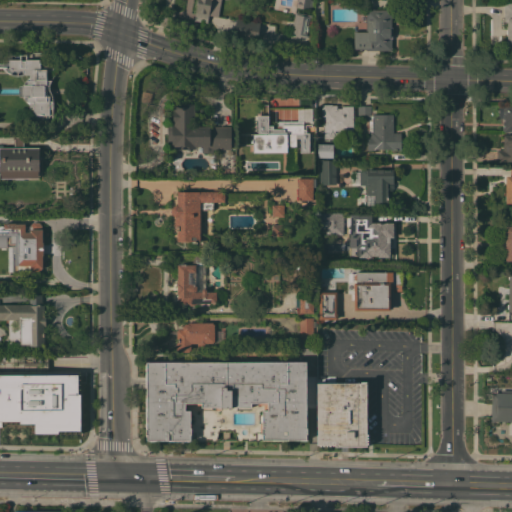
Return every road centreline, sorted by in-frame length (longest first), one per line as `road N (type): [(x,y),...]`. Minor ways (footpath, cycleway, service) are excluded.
road 1 (tertiary): [(449,0),(454,485)]
road 2 (tertiary): [(511,81),(249,71),(125,36)]
road 3 (secondary): [(113,156),(115,477)]
road 4 (primary): [(374,483),(240,480)]
road 5 (tertiary): [(125,36),(0,20)]
road 6 (secondary): [(125,36),(113,156)]
